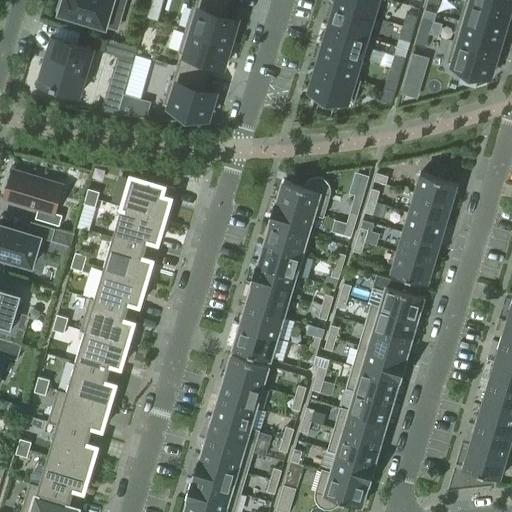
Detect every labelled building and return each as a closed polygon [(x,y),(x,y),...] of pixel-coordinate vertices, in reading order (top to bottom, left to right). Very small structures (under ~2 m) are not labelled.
[(60,0),(58,7),(61,8),(60,12),(105,26),(111,8),(122,11),(125,0),(60,0)] [(236,17),(227,14),(230,1),(225,0),(196,0),(195,5),(193,4),(185,28),(231,42),(238,17),(236,17)] [(337,0),(336,5),(372,16),(376,0),(337,0)] [(471,0),(464,0),(459,19),(503,32),(509,11),(471,0)] [(511,0),(471,0),(509,11),(511,0)] [(372,16),(336,5),(330,25),(366,36),(372,16)] [(407,12),(403,25),(414,28),(417,15),(407,12)] [(419,30),(429,33),(433,20),(423,17),(419,30)] [(503,32),(459,19),(453,40),(497,53),(503,32)] [(366,36),(330,25),(323,46),(360,57),(366,36)] [(410,40),(414,28),(403,25),(400,37),(410,40)] [(223,66),(231,42),(185,28),(178,52),(181,53),(177,66),(208,75),(212,63),(222,65),(222,66),(223,66)] [(429,33),(419,30),(415,42),(426,45),(429,33)] [(79,94),(92,47),(105,51),(108,39),(82,31),(78,43),(53,35),(39,82),(79,94)] [(497,53),(453,40),(447,61),(463,66),(462,71),(479,76),(480,72),(490,74),(497,53)] [(360,57),(323,46),(317,67),(361,80),(361,79),(354,76),(360,57)] [(395,54),(391,66),(401,69),(405,57),(395,54)] [(208,75),(177,66),(173,78),(171,78),(163,103),(170,105),(169,109),(170,109),(172,106),(179,108),(178,112),(197,118),(199,114),(207,116),(206,120),(207,120),(216,91),(214,90),(214,91),(205,88),(208,75)] [(397,82),(401,69),(391,66),(387,79),(397,82)] [(337,101),(338,97),(354,101),(361,80),(317,67),(311,89),(320,91),(318,96),(337,101)] [(385,87),(381,99),(391,102),(395,90),(385,87)] [(119,113),(135,115),(140,98),(124,93),(119,113)] [(38,208),(35,218),(59,225),(62,215),(55,212),(63,184),(13,169),(4,198),(38,208)] [(454,203),(460,183),(423,171),(417,192),(454,203)] [(377,172),(374,180),(386,183),(388,175),(377,172)] [(122,205),(165,218),(175,186),(132,174),(122,205)] [(275,200),(324,215),(330,192),(331,188),(330,187),(329,183),(329,182),(326,179),(325,178),(322,177),(320,176),(317,176),(315,176),(312,177),(311,178),(308,180),(307,181),(305,184),(304,186),(284,179),(277,200),(275,199),(275,200)] [(98,198),(100,191),(89,187),(86,195),(98,198)] [(368,199),(376,201),(380,190),(372,187),(368,199)] [(417,192),(410,211),(448,223),(454,203),(417,192)] [(98,198),(86,195),(84,203),(95,206),(98,198)] [(373,213),(376,201),(368,199),(365,211),(373,213)] [(275,200),(269,221),(308,233),(314,213),(323,216),(324,215),(275,200)] [(165,218),(122,205),(113,237),(156,249),(165,218)] [(347,222),(355,224),(358,213),(350,210),(347,222)] [(409,211),(403,231),(440,242),(446,222),(409,211)] [(0,255),(30,264),(30,265),(32,265),(33,263),(32,263),(40,238),(41,237),(52,240),(55,228),(31,221),(28,232),(0,223),(0,255)] [(265,242),(302,254),(308,233),(269,221),(268,222),(271,222),(265,242)] [(355,224),(347,222),(344,233),(351,236),(355,224)] [(360,227),(357,238),(365,241),(368,229),(360,227)] [(403,231),(397,250),(434,261),(440,242),(403,231)] [(156,249),(113,237),(103,268),(147,281),(156,249)] [(361,252),(365,241),(357,238),(353,250),(361,252)] [(256,263),(296,274),(302,254),(265,242),(259,262),(257,262),(256,263)] [(428,282),(434,261),(397,250),(391,271),(428,282)] [(74,259),(85,262),(87,254),(76,251),(74,259)] [(334,263),(342,266),(346,254),(338,252),(334,263)] [(85,262),(74,259),(71,266),(83,270),(85,262)] [(256,263),(250,283),(290,295),(296,274),(256,263)] [(342,266),(334,263),(331,275),(339,277),(342,266)] [(95,298),(90,296),(90,297),(138,312),(147,281),(103,268),(95,298)] [(0,329),(16,335),(23,312),(17,310),(22,293),(14,290),(16,284),(0,279),(0,329)] [(344,282),(340,294),(348,296),(352,285),(344,282)] [(290,295),(250,283),(250,284),(252,285),(246,305),(283,316),(290,295)] [(370,303),(418,317),(424,295),(385,284),(379,304),(370,302),(370,303)] [(322,305),(330,307),(333,295),(326,293),(322,305)] [(345,308),(348,296),(340,294),(337,305),(345,308)] [(138,312),(90,297),(80,328),(128,343),(138,312)] [(364,323),(412,338),(418,317),(370,303),(364,323)] [(240,325),(277,337),(283,316),(246,305),(240,325)] [(330,307),(322,305),(319,316),(327,319),(330,307)] [(55,321),(66,324),(69,316),(57,313),(55,321)] [(511,321),(506,320),(500,341),(511,344),(511,321)] [(55,321),(53,328),(64,332),(66,324),(55,321)] [(357,344),(408,359),(408,358),(406,358),(412,338),(364,323),(357,344)] [(331,324),(328,335),(336,338),(339,326),(331,324)] [(234,347),(271,358),(277,337),(240,325),(234,347)] [(119,374),(128,343),(80,328),(80,329),(85,330),(76,361),(119,374)] [(310,346),(318,348),(321,337),(313,334),(310,346)] [(332,349),(336,338),(328,335),(324,347),(332,349)] [(0,373),(6,355),(18,358),(22,343),(0,336),(0,373)] [(494,362),(511,366),(511,344),(500,341),(494,362)] [(351,365),(402,380),(408,359),(357,344),(351,365)] [(310,346),(306,358),(314,360),(317,348),(310,346)] [(225,374),(263,385),(269,364),(232,353),(225,374)] [(119,374),(76,361),(67,391),(58,388),(57,389),(110,405),(119,374)] [(511,389),(511,366),(494,362),(488,382),(511,389)] [(319,365),(316,377),(323,379),(327,367),(319,365)] [(345,385),(393,400),(399,380),(401,381),(402,380),(351,365),(345,385)] [(219,395),(257,406),(263,385),(225,374),(219,395)] [(39,375),(37,383),(48,386),(50,378),(39,375)] [(320,391),(323,379),(316,377),(312,388),(320,391)] [(482,403),(511,411),(511,389),(488,382),(482,403)] [(48,386),(37,383),(34,391),(46,394),(48,386)] [(302,398),(306,386),(298,384),(295,396),(302,398)] [(339,406),(387,420),(393,400),(345,385),(345,386),(354,389),(348,408),(339,405),(339,406)] [(57,389),(48,420),(101,436),(110,405),(57,389)] [(219,395),(213,415),(251,426),(257,406),(219,395)] [(295,396),(291,408),(299,410),(302,398),(295,396)] [(476,424),(511,434),(511,411),(482,403),(476,424)] [(303,418),(311,420),(314,409),(307,406),(303,418)] [(333,427),(381,441),(387,420),(339,406),(333,427)] [(207,436),(254,450),(260,429),(251,426),(213,415),(207,436)] [(308,432),(311,420),(303,418),(300,430),(308,432)] [(91,467),(101,436),(48,420),(48,421),(57,424),(48,454),(91,467)] [(469,445),(507,456),(511,438),(511,434),(476,424),(469,445)] [(283,437),(291,439),(294,428),(286,425),(283,437)] [(327,447),(375,461),(381,441),(333,427),(327,447)] [(201,457),(247,470),(254,450),(207,436),(201,457)] [(18,445),(29,448),(32,441),(20,437),(18,445)] [(287,451),(291,439),(283,437),(280,448),(287,451)] [(29,448),(18,445),(16,453),(27,456),(29,448)] [(463,466),(501,477),(507,456),(469,445),(463,466)] [(330,470),(371,482),(377,462),(375,461),(327,447),(326,448),(336,451),(330,470)] [(302,450),(294,448),(291,459),(299,462),(302,450)] [(82,498),(91,467),(48,454),(39,484),(30,481),(30,482),(82,498)] [(192,477),(241,492),(247,470),(201,457),(199,456),(192,477)] [(274,467),(271,478),(278,481),(282,469),(274,467)] [(325,507),(329,508),(330,507),(334,506),(335,506),(338,503),(339,502),(341,499),(341,498),(362,504),(368,483),(370,484),(371,482),(330,470),(321,467),(314,490),(315,490),(315,492),(315,495),(315,497),(316,500),(317,501),(319,504),(321,505),(324,507),(325,507)] [(188,500),(229,511),(235,511),(241,492),(192,477),(186,499),(188,500)] [(275,492),(278,481),(271,478),(267,490),(275,492)] [(77,511),(82,498),(30,482),(20,511),(77,511)] [(276,508),(289,511),(296,487),(284,483),(276,508)] [(229,511),(188,500),(184,511),(229,511)]
